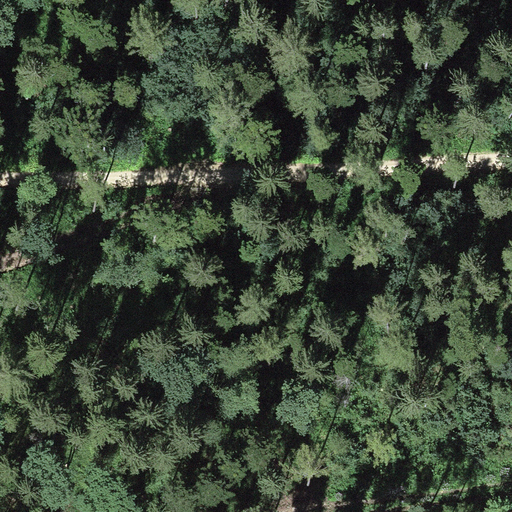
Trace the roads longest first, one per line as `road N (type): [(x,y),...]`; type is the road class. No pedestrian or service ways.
road 1 (track): [(0,176),(511,162)]
road 2 (track): [(221,172),(152,209),(0,266)]
road 3 (track): [(350,511),(511,484)]
